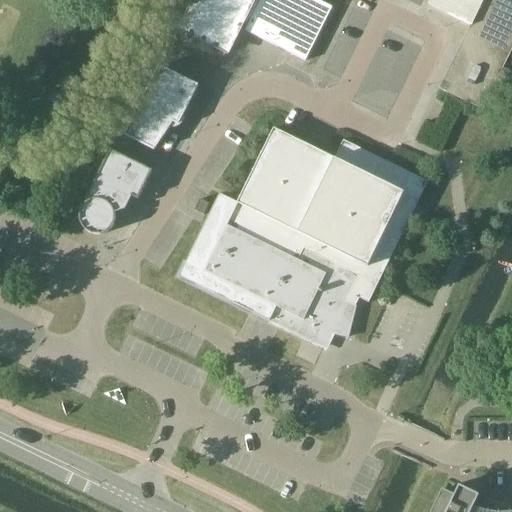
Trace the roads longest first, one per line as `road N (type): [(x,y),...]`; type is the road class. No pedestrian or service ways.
road 1 (residential): [(104,292),(240,94),(286,86),(334,109)]
road 2 (residential): [(334,109),(388,137),(431,51),(432,31),(383,8),(341,95)]
road 3 (residential): [(104,292),(129,292),(212,331),(369,423)]
road 4 (residential): [(369,423),(338,483),(182,411)]
road 5 (residential): [(182,411),(173,391),(107,361),(76,358),(104,292)]
road 6 (tertiary): [(0,437),(136,504)]
road 7 (residential): [(511,459),(457,459),(369,423)]
